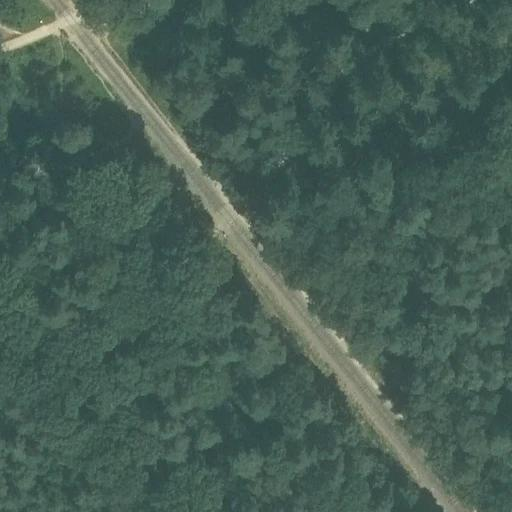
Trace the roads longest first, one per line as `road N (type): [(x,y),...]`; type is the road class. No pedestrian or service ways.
road 1 (track): [(1,511),(66,411),(369,48),(446,0)]
road 2 (track): [(0,47),(82,15),(154,0)]
road 3 (track): [(66,411),(173,511)]
